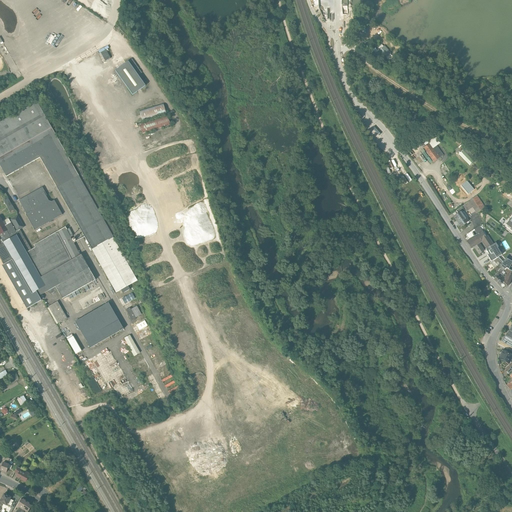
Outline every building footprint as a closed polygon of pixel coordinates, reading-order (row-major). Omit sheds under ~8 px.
[(108,49),(109,48),(108,46),(103,49),(104,51),(100,53),(105,61),(109,59),(110,59),(108,53),(106,50),(108,49)] [(374,56),(383,64),(391,55),(383,47),(374,56)] [(115,71),(118,75),(133,95),(145,86),(131,65),(128,61),(115,71)] [(0,122),(0,164),(6,176),(40,158),(115,294),(136,282),(127,266),(129,264),(125,256),(123,257),(112,238),(117,236),(85,178),(86,178),(78,164),(73,167),(38,102),(0,122)] [(163,104),(139,111),(142,122),(166,115),(163,104)] [(172,126),(167,115),(138,124),(143,134),(172,126)] [(433,149),(429,144),(423,149),(424,149),(430,158),(434,163),(440,158),(443,156),(436,146),(433,149)] [(475,161),(465,150),(462,152),(473,163),(475,161)] [(473,163),(462,152),(458,156),(469,167),(473,163)] [(466,182),(460,187),(468,196),(474,191),(466,182)] [(29,200),(27,196),(20,201),(22,205),(24,204),(29,213),(26,214),(35,230),(63,215),(54,200),(52,202),(49,201),(42,188),(41,188),(44,192),(29,200)] [(477,196),(468,202),(472,208),(476,214),(485,208),(477,196)] [(4,200),(8,208),(12,205),(8,198),(4,200)] [(463,206),(467,212),(472,208),(468,202),(463,206)] [(465,219),(460,212),(458,214),(454,217),(461,227),(468,222),(466,219),(465,219)] [(62,299),(96,280),(81,255),(80,255),(72,241),(69,243),(67,240),(71,237),(70,236),(73,234),(69,228),(67,229),(66,227),(34,245),(36,248),(32,250),(20,229),(24,227),(17,216),(11,220),(14,224),(17,230),(1,240),(3,243),(11,257),(32,294),(38,291),(40,295),(48,291),(50,294),(57,290),(62,299)] [(478,235),(482,233),(486,239),(488,237),(484,232),(483,232),(483,225),(475,230),(475,232),(478,235)] [(469,241),(475,237),(473,233),(475,232),(475,230),(466,236),(466,237),(469,241)] [(467,242),(471,249),(474,247),(479,254),(483,251),(479,244),(482,242),(486,239),(482,233),(478,235),(475,237),(469,241),(467,242)] [(493,245),(488,238),(488,237),(486,239),(482,242),(487,249),(493,245)] [(11,257),(3,243),(2,244),(0,244),(0,257),(3,262),(11,257)] [(498,258),(501,256),(497,248),(498,248),(495,244),(493,245),(487,249),(485,250),(488,255),(487,256),(491,262),(492,261),(498,258)] [(492,261),(495,265),(492,266),(495,269),(500,265),(500,266),(502,263),(498,258),(492,261)] [(511,263),(511,262),(506,259),(502,263),(500,266),(504,270),(506,269),(508,270),(511,263)] [(32,295),(12,260),(2,266),(27,309),(41,301),(36,292),(32,295)] [(495,269),(489,275),(493,280),(494,280),(497,277),(501,273),(504,270),(500,266),(500,265),(495,269)] [(508,274),(507,278),(505,277),(504,279),(503,283),(507,287),(508,286),(509,284),(511,276),(511,271),(508,270),(506,269),(504,272),(508,274)] [(500,280),(497,277),(494,280),(502,289),(507,287),(503,283),(500,280)] [(136,298),(134,292),(120,298),(123,304),(136,298)] [(58,324),(67,319),(57,302),(48,307),(58,324)] [(108,303),(75,322),(90,348),(124,329),(108,303)] [(124,306),(132,321),(136,319),(128,304),(124,306)] [(50,330),(57,328),(53,318),(47,320),(50,330)] [(136,324),(139,330),(148,325),(145,319),(136,324)] [(511,328),(506,336),(505,336),(501,342),(504,343),(505,344),(506,344),(511,347),(511,345),(511,324),(510,327),(511,328)] [(59,345),(66,341),(62,335),(55,339),(59,345)] [(140,353),(130,335),(124,338),(134,357),(140,353)] [(74,336),(67,340),(76,355),(82,351),(74,336)] [(511,355),(506,353),(503,351),(499,359),(506,362),(507,360),(509,360),(510,360),(511,357),(511,355)] [(179,387),(174,374),(162,378),(167,391),(179,387)] [(23,396),(17,400),(20,406),(27,402),(23,396)] [(10,418),(16,420),(17,416),(16,416),(22,412),(20,409),(14,413),(15,416),(12,414),(10,418)] [(6,455),(4,461),(0,471),(6,473),(9,465),(11,459),(6,455)] [(22,469),(18,467),(15,473),(18,474),(17,477),(26,482),(30,474),(26,472),(25,473),(21,471),(22,469)] [(3,504),(6,506),(8,502),(11,497),(4,494),(2,499),(0,502),(0,510),(1,507),(2,507),(3,504)] [(16,511),(20,511),(22,510),(27,502),(22,498),(17,506),(19,508),(18,509),(16,511)] [(24,511),(25,511),(28,511),(33,505),(27,502),(22,510),(20,511),(24,511)]
